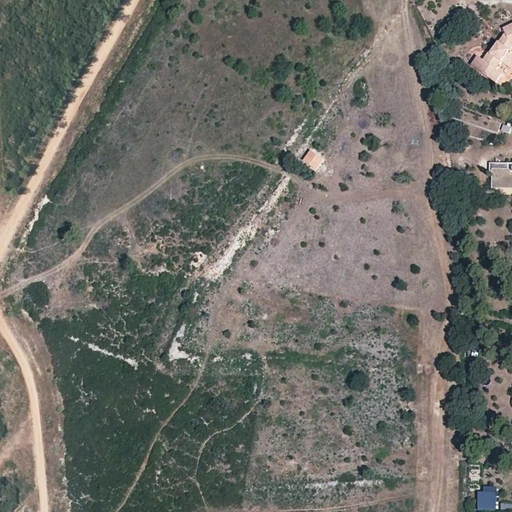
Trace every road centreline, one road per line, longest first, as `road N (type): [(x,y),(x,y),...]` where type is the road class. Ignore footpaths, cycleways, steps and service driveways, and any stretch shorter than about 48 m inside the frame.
road 1 (track): [(0,294),(79,259),(110,218),(194,163),(256,160),(284,173)]
road 2 (track): [(142,0),(103,46),(0,220)]
road 3 (track): [(442,348),(435,511)]
